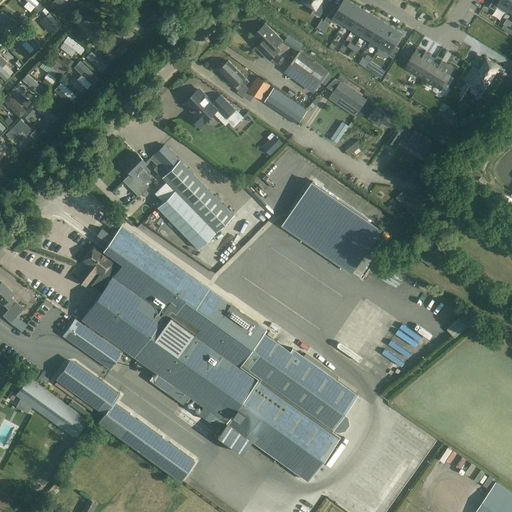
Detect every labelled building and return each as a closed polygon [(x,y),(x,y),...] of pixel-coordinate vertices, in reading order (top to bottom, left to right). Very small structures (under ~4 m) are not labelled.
[(64,0),(54,0),(50,5),(55,10),(64,0)] [(108,0),(104,0),(102,3),(116,13),(120,8),(108,0)] [(309,35),(293,24),(293,18),(285,14),(284,16),(258,0),(256,0),(252,6),(272,19),(280,19),(280,25),(288,30),(289,30),(288,42),(293,46),(295,43),(305,44),(304,50),(318,50),(325,40),(317,35),(309,35)] [(304,0),(314,6),(311,11),(318,15),(326,2),(322,0),(304,0)] [(342,0),(334,13),(333,16),(342,22),(352,6),(353,6),(354,5),(346,0),(342,0)] [(511,0),(499,0),(498,3),(496,5),(506,11),(511,1),(511,0)] [(129,5),(124,1),(121,5),(126,9),(129,5)] [(134,8),(129,14),(142,25),(144,23),(145,24),(148,20),(152,15),(154,13),(140,1),(138,3),(134,8)] [(37,14),(42,9),(38,5),(33,11),(37,14)] [(352,6),(342,22),(343,22),(343,21),(351,27),(361,12),(353,6),(352,6)] [(50,26),(53,30),(55,32),(60,27),(49,14),(45,9),(39,13),(43,19),(39,22),(46,30),(50,26)] [(1,12),(0,13),(0,19),(15,30),(20,24),(1,12)] [(361,12),(351,27),(360,33),(370,18),(361,12)] [(85,17),(81,21),(97,35),(101,31),(85,17)] [(370,18),(360,33),(369,39),(379,23),(370,18)] [(110,39),(116,45),(122,37),(127,40),(132,33),(120,23),(113,31),(115,33),(110,39)] [(379,23),(369,39),(377,44),(378,44),(388,29),(387,29),(379,23)] [(256,47),(258,49),(258,50),(269,61),(280,50),(277,47),(282,41),(265,24),(254,36),(260,42),(256,47)] [(377,44),(377,45),(387,51),(389,48),(398,34),(388,27),(387,29),(388,29),(378,44),(377,44)] [(474,29),(467,40),(482,49),(489,39),(474,29)] [(39,45),(31,37),(26,33),(22,38),(18,42),(30,54),(39,45)] [(66,36),(63,40),(77,51),(81,46),(66,36)] [(102,43),(98,39),(93,44),(97,48),(102,43)] [(430,52),(444,61),(452,49),(438,40),(430,52)] [(414,49),(403,67),(420,78),(432,60),(426,57),(427,55),(422,52),(421,54),(414,49)] [(301,50),(284,72),(313,93),(330,72),(301,50)] [(91,53),(87,57),(102,71),(106,67),(91,53)] [(286,69),(291,62),(283,57),(279,63),(286,69)] [(42,60),(38,66),(54,78),(59,73),(42,60)] [(432,60),(420,78),(437,90),(449,71),(442,67),(443,65),(438,62),(437,64),(432,60)] [(469,67),(460,80),(467,85),(470,80),(480,87),(486,77),(490,80),(497,69),(482,60),(475,71),(469,67)] [(228,61),(219,71),(239,91),(249,82),(228,61)] [(79,62),(74,68),(92,84),(97,78),(79,62)] [(11,76),(0,64),(0,74),(6,81),(10,76),(11,76)] [(72,78),(66,73),(62,77),(67,83),(72,78)] [(341,75),(338,78),(346,84),(349,80),(341,75)] [(32,78),(30,76),(25,82),(33,88),(31,90),(35,93),(37,91),(38,92),(43,87),(32,78)] [(258,78),(249,92),(261,99),(270,86),(258,78)] [(52,84),(45,79),(41,84),(48,89),(52,84)] [(366,100),(341,82),(334,92),(330,98),(337,103),(341,97),(359,110),(366,100)] [(72,101),(75,97),(62,83),(54,90),(66,102),(69,99),(72,101)] [(274,87),(264,102),(298,125),(308,110),(274,87)] [(229,122),(234,127),(243,118),(221,96),(212,104),(199,90),(186,103),(196,114),(191,119),(199,126),(204,122),(205,122),(214,113),(218,109),(229,122)] [(26,111),(10,95),(4,101),(19,117),(26,111)] [(42,103),(36,109),(52,124),(57,118),(42,103)] [(376,107),(372,114),(391,127),(396,121),(376,107)] [(437,115),(454,125),(458,120),(441,109),(437,115)] [(310,122),(315,131),(329,123),(324,114),(310,122)] [(254,117),(241,131),(253,141),(265,127),(254,117)] [(31,130),(20,120),(6,135),(12,141),(21,131),(26,136),(31,130)] [(349,125),(342,121),(331,138),(338,142),(349,125)] [(139,136),(145,131),(142,127),(136,132),(139,136)] [(396,129),(391,137),(397,141),(403,133),(396,129)] [(41,137),(36,131),(31,135),(36,141),(41,137)] [(415,131),(408,141),(420,149),(418,151),(424,155),(432,142),(415,131)] [(275,135),(272,132),(268,137),(270,140),(268,141),(276,150),(283,143),(275,135)] [(359,140),(345,151),(349,156),(354,151),(356,154),(361,151),(359,148),(363,145),(359,140)] [(315,153),(336,165),(341,155),(321,143),(315,153)] [(180,161),(165,145),(154,155),(151,159),(166,174),(180,161)] [(122,163),(124,164),(122,166),(130,174),(123,181),(138,196),(148,186),(145,183),(151,177),(149,175),(142,168),(146,164),(135,153),(127,161),(126,159),(122,163)] [(360,157),(365,163),(370,159),(366,153),(360,157)] [(306,180),(318,166),(308,158),(296,172),(306,180)] [(233,215),(180,161),(166,174),(162,177),(166,182),(154,194),(163,202),(157,208),(198,250),(233,215)] [(403,167),(402,169),(397,165),(393,172),(405,180),(409,173),(405,171),(406,169),(403,167)] [(373,177),(371,183),(383,187),(386,177),(367,170),(365,174),(373,177)] [(335,199),(340,182),(332,179),(326,196),(335,199)] [(413,192),(401,203),(412,216),(428,202),(419,191),(415,194),(413,192)] [(360,213),(369,198),(363,194),(353,209),(360,213)] [(269,215),(265,219),(273,226),(277,222),(269,215)] [(102,221),(115,230),(118,226),(105,217),(102,221)] [(92,285),(101,292),(101,293),(81,320),(155,372),(149,380),(167,392),(183,403),(188,396),(203,406),(198,413),(210,421),(214,415),(226,423),(227,423),(218,436),(242,453),(251,441),(308,481),(342,435),(334,429),(332,428),(356,394),(292,349),(290,351),(264,333),(266,330),(265,330),(218,296),(119,226),(113,236),(102,228),(97,235),(108,243),(102,251),(113,259),(112,260),(101,275),(100,274),(92,285)] [(88,265),(77,279),(85,285),(96,271),(100,274),(101,275),(112,260),(95,247),(84,262),(88,265)] [(427,253),(423,259),(436,268),(443,258),(426,247),(424,251),(427,253)] [(328,277),(326,281),(339,288),(342,284),(328,277)] [(3,304),(8,310),(15,303),(16,302),(11,296),(13,294),(1,283),(0,284),(0,302),(2,305),(3,304)] [(384,297),(387,289),(382,287),(379,295),(384,297)] [(22,310),(15,303),(8,310),(1,316),(9,323),(22,310)] [(301,338),(308,329),(292,317),(285,327),(301,338)] [(121,354),(73,320),(63,335),(110,369),(121,354)] [(302,341),(322,355),(336,336),(316,322),(302,341)] [(332,343),(326,356),(340,362),(347,347),(340,343),(338,346),(332,343)] [(383,374),(357,358),(360,353),(350,348),(339,366),(375,388),(383,374)] [(0,375),(3,372),(6,369),(9,366),(8,365),(0,357),(0,375)] [(99,423),(131,447),(180,482),(194,462),(114,403),(119,395),(76,364),(67,365),(56,380),(104,415),(99,423)] [(88,420),(69,406),(29,377),(16,395),(74,438),(88,420)] [(187,400),(184,405),(194,412),(197,408),(187,400)] [(186,435),(182,440),(196,449),(199,444),(186,435)] [(484,502),(476,511),(511,511),(511,491),(497,482),(484,502)] [(92,511),(97,505),(97,504),(89,499),(81,511),(92,511)]
